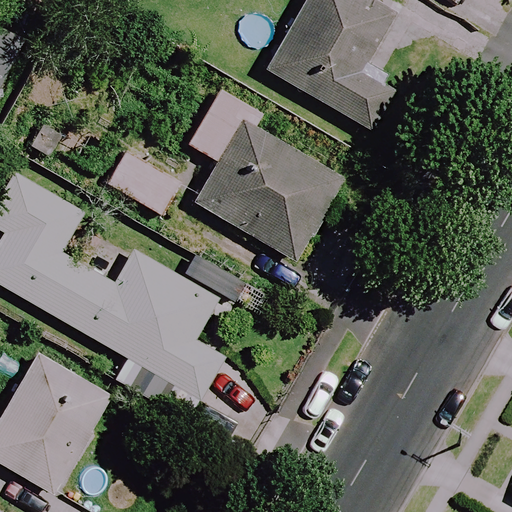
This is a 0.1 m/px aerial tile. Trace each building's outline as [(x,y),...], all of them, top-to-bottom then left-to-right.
[(351,0),(306,0),(258,86),(356,140),(387,85),(358,69),(386,19),(351,0)] [(0,80),(14,53),(0,45),(0,80)] [(241,119),(184,213),(283,272),(340,179),(241,119)] [(178,185),(122,152),(102,186),(157,220),(178,185)] [(10,175),(0,192),(0,237),(2,238),(0,242),(0,289),(196,404),(220,362),(190,344),(214,303),(131,255),(111,289),(56,256),(80,216),(10,175)] [(37,361),(0,420),(0,470),(42,496),(101,401),(37,361)]
